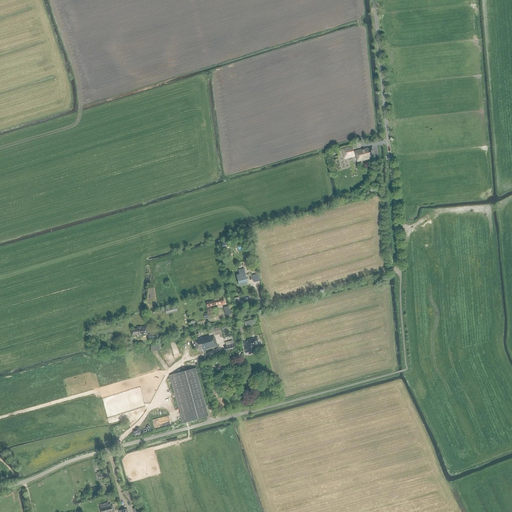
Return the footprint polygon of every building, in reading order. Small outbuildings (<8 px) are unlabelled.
[(353,147),(343,150),(345,158),(356,155),(358,161),(369,159),(369,158),(374,156),(372,148),(368,149),(368,148),(355,151),(355,152),(354,152),(353,147)] [(236,276),(239,286),(247,284),(244,269),(238,270),(239,275),(236,276)] [(214,301),(214,302),(206,304),(207,309),(215,307),(215,308),(225,306),(223,298),(214,301)] [(137,327),(138,329),(131,330),(132,335),(136,335),(136,336),(147,335),(145,326),(137,327)] [(208,331),(209,335),(193,340),(197,352),(202,350),(202,352),(217,348),(215,339),(214,339),(213,337),(221,334),(219,328),(208,331)] [(250,342),(243,343),(245,353),(248,353),(249,355),(253,354),(253,352),(254,351),(254,348),(258,347),(257,339),(250,340),(250,342)] [(235,350),(234,345),(224,347),(226,353),(235,350)] [(208,417),(195,369),(169,376),(183,424),(208,417)] [(111,509),(111,504),(108,505),(108,503),(103,504),(104,508),(104,511),(113,511),(113,508),(111,509)]
